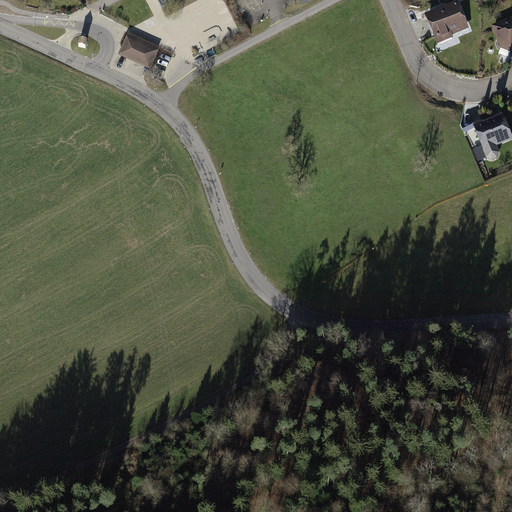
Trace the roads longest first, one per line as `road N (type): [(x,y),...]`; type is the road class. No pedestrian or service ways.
road 1 (unclassified): [(511,322),(372,329),(292,311),(245,267),(191,139),(163,107)]
road 2 (track): [(0,504),(257,374),(290,329),(292,311)]
road 3 (residential): [(163,107),(198,73),(337,0)]
road 4 (unclassified): [(163,107),(0,25)]
road 5 (residential): [(388,0),(422,72),(446,88),(480,95),(511,82)]
